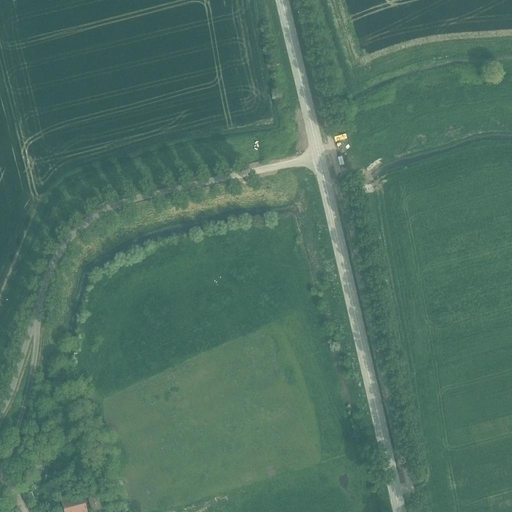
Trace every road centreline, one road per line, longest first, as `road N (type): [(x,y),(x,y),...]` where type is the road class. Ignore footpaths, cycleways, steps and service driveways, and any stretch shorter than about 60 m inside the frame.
road 1 (secondary): [(396,511),(318,157)]
road 2 (unclassified): [(32,322),(61,246),(102,210),(318,157)]
road 3 (secondary): [(318,157),(281,0)]
road 4 (unclassified): [(0,471),(26,394),(32,322)]
